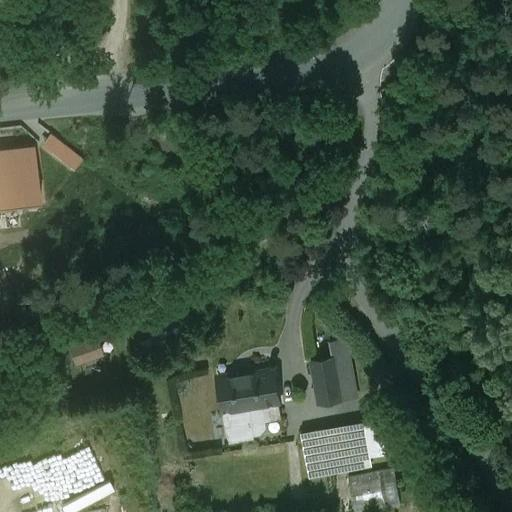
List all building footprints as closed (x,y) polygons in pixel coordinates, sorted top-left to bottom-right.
[(0,205),(41,200),(34,148),(0,152),(0,205)] [(332,357),(311,361),(318,402),(356,396),(346,338),(329,341),(332,357)] [(273,368),(218,377),(229,441),(253,437),(252,435),(248,407),(277,402),(279,402),(273,368)] [(277,402),(248,407),(252,435),(260,434),(266,428),(264,421),(280,418),(277,402)] [(363,421),(303,433),(311,476),(371,465),(363,421)] [(394,468),(348,476),(354,511),(356,511),(401,504),(394,468)]
